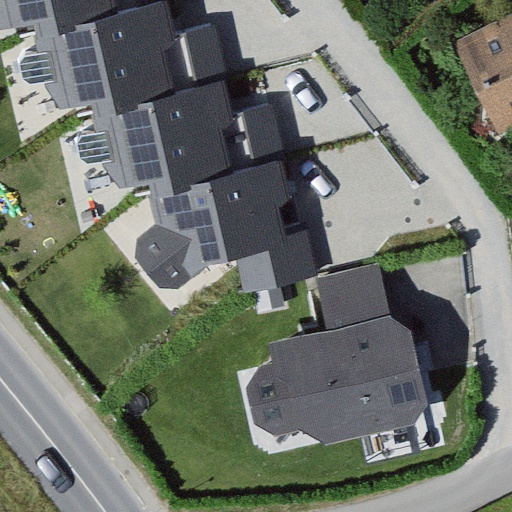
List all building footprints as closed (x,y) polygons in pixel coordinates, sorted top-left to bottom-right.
[(0,0),(0,1),(11,16),(42,9),(46,29),(107,14),(104,0),(0,0)] [(107,14),(46,29),(50,46),(25,52),(18,63),(22,78),(33,84),(58,78),(71,94),(102,87),(105,105),(166,91),(156,44),(148,40),(145,25),(153,19),(150,4),(107,14)] [(511,21),(447,51),(485,136),(511,124),(511,21)] [(166,91),(105,105),(109,123),(84,128),(77,140),(80,155),(91,161),(117,155),(130,171),(160,164),(164,181),(225,168),(215,120),(207,116),(204,101),(212,95),(208,81),(166,91)] [(213,242),(280,227),(265,161),(164,181),(170,218),(146,237),(146,248),(163,273),(177,274),(213,242)] [(318,339),(260,353),(257,370),(234,397),(242,428),(265,440),(284,433),(316,451),(404,433),(413,408),(399,338),(382,331),(372,275),(307,285),(318,339)]
